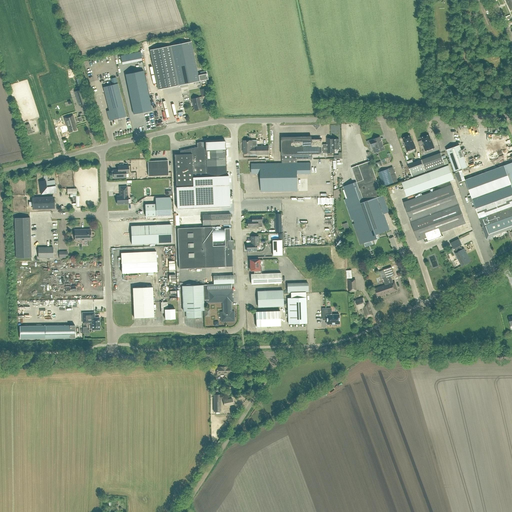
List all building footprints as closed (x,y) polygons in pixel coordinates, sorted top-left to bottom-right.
[(170,46),(179,85),(199,81),(190,41),(170,46)] [(169,46),(149,50),(158,90),(178,85),(169,46)] [(141,61),(140,52),(120,56),(122,64),(141,61)] [(143,71),(125,75),(133,114),(152,110),(143,71)] [(118,83),(103,87),(109,110),(107,111),(109,121),(126,117),(118,83)] [(82,89),(74,91),(79,106),(87,104),(82,89)] [(195,110),(202,109),(199,97),(192,99),(195,110)] [(69,133),(77,130),(75,124),(76,124),(73,115),(64,118),(67,126),(69,133)] [(479,130),(472,130),(471,125),(464,126),(465,130),(456,131),(457,134),(466,133),(466,136),(479,135),(479,130)] [(431,141),(429,135),(421,138),(424,144),(423,144),(425,151),(434,148),(432,141),(431,141)] [(467,135),(459,138),(461,144),(469,141),(467,135)] [(412,142),(410,136),(403,138),(405,145),(404,145),(407,152),(415,148),(413,142),(412,142)] [(384,150),(380,137),(370,140),(366,141),(368,145),(371,144),(373,150),(376,149),(377,152),(384,150)] [(327,138),(327,145),(322,145),(322,153),(327,153),(334,153),(334,149),(339,149),(339,139),(332,139),(332,138),(327,138)] [(281,155),(303,155),(303,157),(308,157),(308,155),(322,154),(322,153),(322,145),(322,140),(281,140),(281,155)] [(180,154),(174,155),(176,187),(177,209),(230,207),(228,175),(226,175),(225,141),(205,142),(205,147),(202,147),(201,142),(200,142),(201,143),(198,144),(198,147),(180,151),(180,154)] [(252,141),(243,141),(243,154),(252,154),(252,153),(257,153),(257,155),(269,155),(269,146),(256,146),(256,148),(252,148),(252,141)] [(459,145),(447,150),(454,171),(467,167),(459,145)] [(441,154),(422,161),(426,171),(445,164),(441,154)] [(148,177),(165,176),(165,178),(167,178),(167,176),(169,176),(168,160),(147,161),(148,177)] [(421,160),(408,165),(412,176),(425,172),(421,160)] [(343,187),(347,199),(344,200),(360,245),(377,239),(376,235),(390,230),(384,214),(389,212),(383,195),(382,195),(370,161),(352,168),(357,182),(343,187)] [(511,162),(509,164),(481,174),(465,180),(472,197),(469,198),(470,202),(473,201),(483,227),(485,230),(483,231),(486,238),(488,237),(488,239),(494,237),(493,235),(511,228),(511,162)] [(297,191),(297,163),(251,164),(252,174),(260,174),(261,192),(297,191)] [(402,182),(407,196),(454,179),(449,165),(402,182)] [(126,173),(129,173),(128,166),(118,166),(118,170),(114,170),(114,178),(126,178),(126,173)] [(388,169),(378,172),(383,187),(393,183),(390,175),(395,174),(394,169),(391,168),(388,169)] [(418,241),(425,238),(426,242),(442,236),(441,233),(466,224),(452,185),(404,202),(418,241)] [(117,204),(128,204),(128,196),(127,196),(127,187),(120,187),(120,196),(117,196),(117,204)] [(33,199),(33,209),(53,208),(53,197),(42,197),(42,198),(33,199)] [(156,204),(145,204),(145,216),(171,215),(170,197),(155,198),(156,204)] [(224,214),(210,215),(202,215),(203,225),(230,224),(230,214),(229,209),(224,209),(224,214)] [(261,222),(261,220),(264,220),(264,217),(261,217),(261,216),(251,216),(252,220),(247,220),(248,227),(257,227),(257,222),(261,222)] [(16,258),(31,258),(30,218),(15,218),(16,258)] [(172,243),(171,225),(131,226),(132,244),(172,243)] [(214,266),(233,265),(232,250),(233,250),(233,240),(232,240),(231,228),(212,229),(212,226),(177,228),(179,269),(214,267),(214,266)] [(75,241),(91,240),(90,229),(75,230),(75,241)] [(247,251),(256,250),(256,246),(259,246),(258,236),(251,237),(251,244),(246,244),(247,251)] [(450,243),(454,249),(455,249),(456,252),(455,253),(462,266),(470,261),(464,249),(462,250),(459,246),(462,245),(458,239),(450,243)] [(272,241),(273,256),(282,255),(281,240),(272,241)] [(369,252),(378,247),(375,242),(366,247),(369,252)] [(38,258),(53,258),(53,248),(38,248),(38,258)] [(156,252),(121,253),(122,263),(121,263),(122,273),(157,272),(156,252)] [(281,273),(261,274),(261,267),(260,266),(259,266),(259,260),(250,260),(250,271),(254,271),(254,274),(251,274),(251,284),(281,283),(281,273)] [(382,277),(385,284),(374,288),(377,298),(398,290),(395,281),(393,282),(391,276),(394,275),(391,267),(384,270),(379,272),(381,278),(382,277)] [(213,276),(214,284),(231,283),(234,283),(233,275),(213,276)] [(347,283),(348,288),(349,288),(349,292),(357,291),(356,279),(353,279),(348,279),(348,282),(347,283)] [(203,300),(208,300),(208,302),(223,302),(223,313),(221,313),(222,321),(225,321),(225,320),(233,320),(233,317),(234,317),(233,314),(231,314),(231,301),(233,301),(232,289),(231,283),(214,284),(207,285),(182,286),(183,311),(186,311),(187,316),(201,316),(201,311),(204,311),(203,300)] [(288,293),(310,292),(309,284),(288,285),(288,293)] [(134,318),(154,317),(153,287),(133,288),(134,318)] [(258,307),(283,306),(283,290),(257,292),(258,307)] [(306,298),(287,298),(288,324),(307,323),(306,298)] [(366,317),(373,315),(368,302),(365,303),(363,298),(354,301),(357,310),(363,308),(366,317)] [(326,315),(327,324),(339,324),(339,314),(328,315),(328,308),(322,308),(322,315),(326,315)] [(175,309),(165,309),(165,320),(175,320),(175,309)] [(256,327),(280,326),(280,311),(256,312),(256,327)] [(82,313),(83,321),(83,323),(92,323),(92,330),(100,330),(99,318),(94,318),(94,312),(82,313)] [(20,326),(20,339),(75,338),(75,325),(20,326)] [(217,375),(235,375),(235,367),(228,367),(228,366),(220,367),(216,367),(217,375)] [(224,406),(233,404),(232,398),(223,400),(224,406)]
